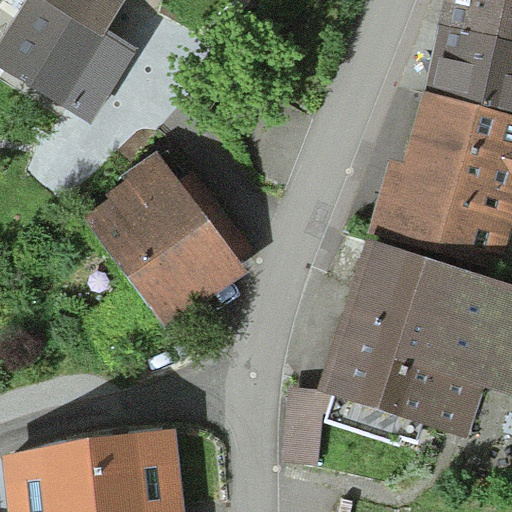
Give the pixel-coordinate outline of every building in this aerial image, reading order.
[(31,0),(0,48),(0,66),(93,126),(126,75),(140,53),(108,32),(128,0),(31,0)] [(511,0),(448,0),(445,16),(425,102),(511,126),(511,0)] [(511,239),(511,126),(425,102),(409,157),(405,169),(389,165),(365,247),(499,285),(511,239)] [(109,204),(84,222),(165,336),(246,279),(238,266),(252,255),(195,178),(180,189),(157,155),(120,182),(122,186),(105,198),(109,204)] [(511,289),(499,285),(365,247),(322,394),(321,397),(326,398),(452,435),(469,440),(484,390),(511,397),(511,289)] [(322,394),(289,391),(282,465),(319,468),(326,398),(321,397),(322,394)] [(184,511),(176,439),(2,462),(7,511),(184,511)]
